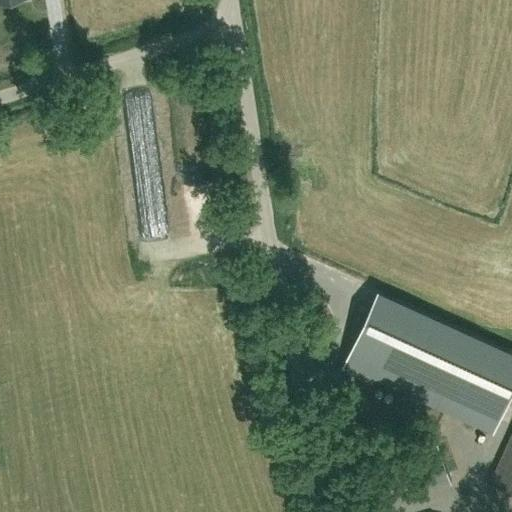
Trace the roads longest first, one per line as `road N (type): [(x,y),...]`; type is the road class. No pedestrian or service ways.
road 1 (unclassified): [(339,511),(285,327),(234,24)]
road 2 (unclassified): [(0,98),(234,24)]
